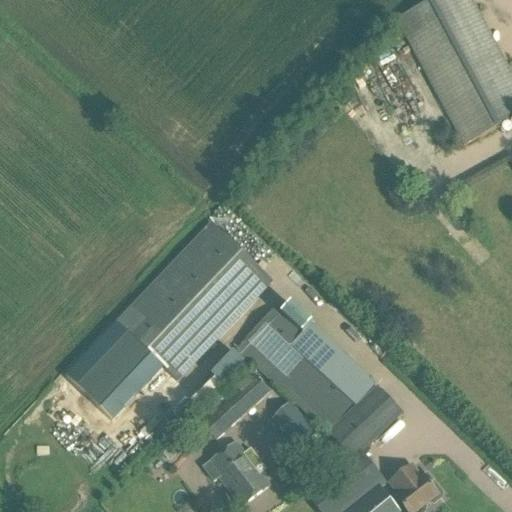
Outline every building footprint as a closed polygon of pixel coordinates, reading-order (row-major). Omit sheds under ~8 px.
[(511,75),(471,0),(433,0),(395,20),(462,147),(511,120),(511,75)] [(402,62),(374,71),(382,97),(391,95),(401,131),(421,125),(402,62)] [(208,225),(113,329),(173,389),(273,284),(208,225)] [(283,301),(240,347),(330,430),(374,386),(283,301)] [(377,387),(331,432),(355,460),(404,417),(377,387)] [(222,401),(196,425),(211,442),(238,419),(222,401)] [(289,406),(273,421),(296,445),(311,431),(289,406)] [(236,444),(200,471),(211,485),(218,479),(240,509),(268,488),(236,444)] [(411,464),(388,483),(399,497),(396,500),(405,511),(423,511),(424,509),(423,507),(428,503),(430,504),(434,505),(441,499),(441,495),(431,481),(427,481),(425,482),(411,464)] [(396,511),(377,489),(348,511),(396,511)]
